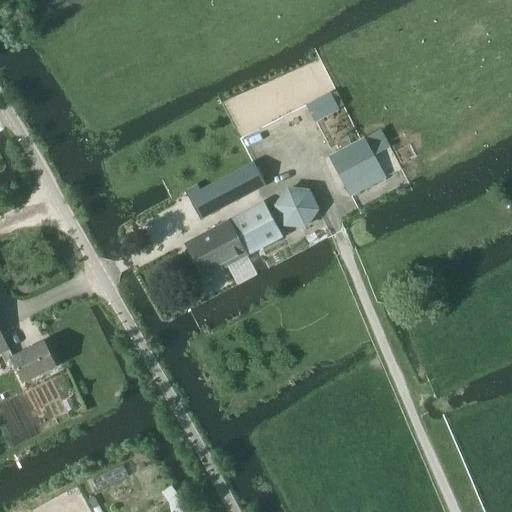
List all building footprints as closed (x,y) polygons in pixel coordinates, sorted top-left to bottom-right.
[(368,138),(340,153),(332,157),(353,197),(389,178),(368,138)] [(189,191),(192,196),(204,219),(266,185),(254,163),(201,191),(199,186),(189,191)] [(307,191),(286,189),(273,207),(283,228),(304,228),(315,211),(307,191)] [(266,201),(227,222),(245,256),(284,236),(283,233),(266,201)] [(227,222),(188,243),(206,277),(225,267),(236,287),(256,277),(245,256),(227,222)] [(0,355),(3,354),(5,353),(10,351),(0,329),(0,355)] [(46,341),(13,357),(6,360),(10,368),(18,364),(26,382),(58,367),(46,341)]
